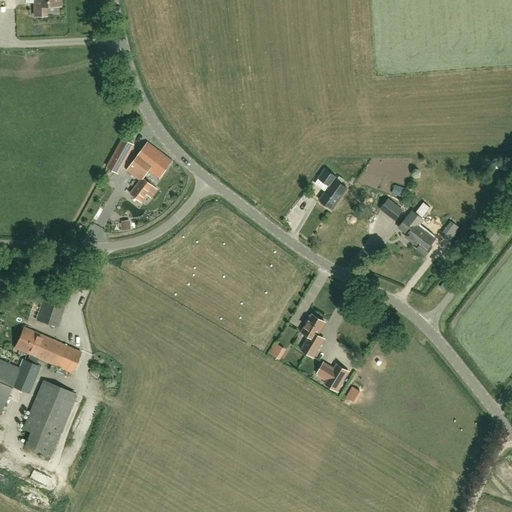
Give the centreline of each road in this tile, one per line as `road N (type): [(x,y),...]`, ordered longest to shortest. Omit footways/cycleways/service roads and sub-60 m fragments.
road 1 (tertiary): [(426,327),(312,258),(210,181)]
road 2 (unclassified): [(0,241),(133,243),(177,220),(210,181)]
road 3 (tertiary): [(210,181),(151,123),(112,0)]
road 4 (unclassified): [(426,327),(511,207)]
road 5 (tertiary): [(511,435),(426,327)]
